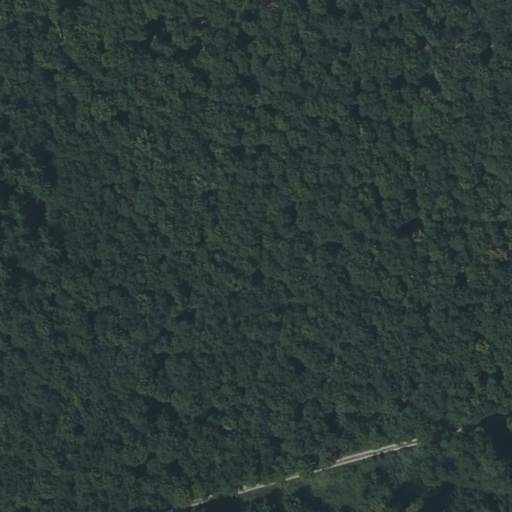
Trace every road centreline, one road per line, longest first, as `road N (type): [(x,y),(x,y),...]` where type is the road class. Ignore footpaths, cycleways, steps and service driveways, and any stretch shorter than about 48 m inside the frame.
road 1 (track): [(511,157),(36,0)]
road 2 (track): [(118,511),(511,405)]
